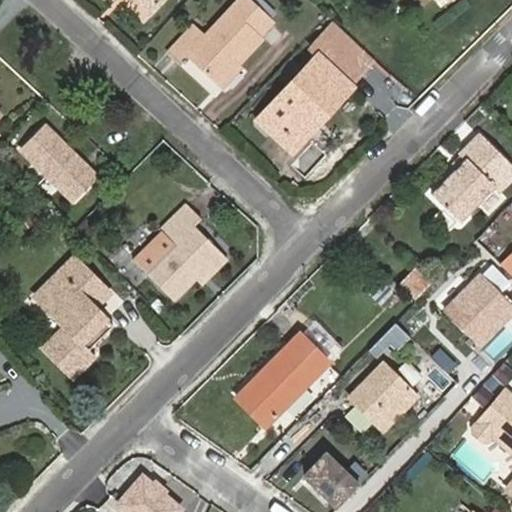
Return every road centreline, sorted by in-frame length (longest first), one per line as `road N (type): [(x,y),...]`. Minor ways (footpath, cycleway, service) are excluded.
road 1 (residential): [(36,511),(143,413),(311,235)]
road 2 (residential): [(52,0),(311,235)]
road 3 (residential): [(311,235),(511,30)]
